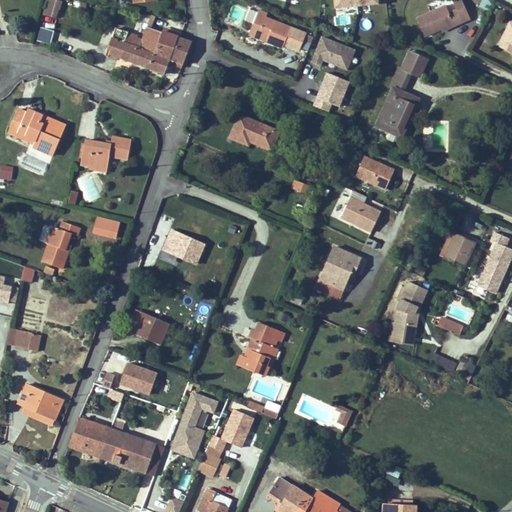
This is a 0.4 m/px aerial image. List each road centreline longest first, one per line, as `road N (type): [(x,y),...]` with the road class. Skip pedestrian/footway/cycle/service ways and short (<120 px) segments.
road 1 (residential): [(178,115),(57,453)]
road 2 (residential): [(178,115),(32,58)]
